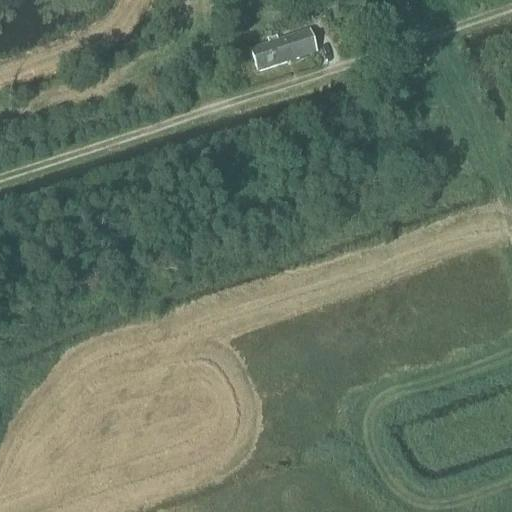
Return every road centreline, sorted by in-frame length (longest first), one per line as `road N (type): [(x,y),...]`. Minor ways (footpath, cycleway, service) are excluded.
road 1 (track): [(433,35),(0,178)]
road 2 (track): [(511,360),(372,404),(361,423),(391,479),(427,505),(511,483)]
road 3 (track): [(433,35),(511,235)]
